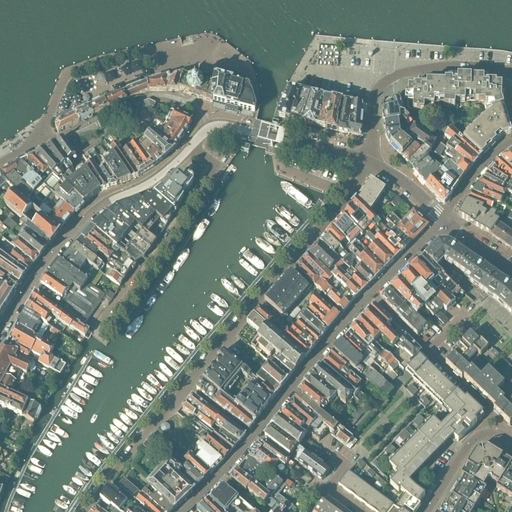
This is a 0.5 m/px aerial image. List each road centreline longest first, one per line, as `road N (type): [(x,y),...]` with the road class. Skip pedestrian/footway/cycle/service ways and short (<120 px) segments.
road 1 (residential): [(86,511),(369,162)]
road 2 (unclassified): [(182,511),(371,296)]
road 3 (tertiary): [(191,145),(150,182),(108,199),(80,225),(0,332)]
road 4 (residential): [(106,328),(217,165),(191,145)]
road 5 (residential): [(36,142),(68,70),(147,49),(206,55)]
road 6 (residential): [(36,142),(156,95),(191,104),(209,128)]
road 7 (tertiary): [(209,128),(239,128),(369,162)]
road 8 (unclassified): [(382,83),(434,66),(509,70)]
